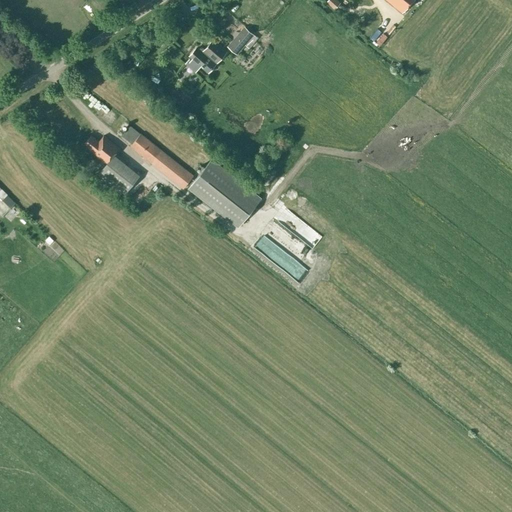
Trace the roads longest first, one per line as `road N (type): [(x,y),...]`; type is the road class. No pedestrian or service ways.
road 1 (track): [(511,48),(451,122),(403,161),(311,149),(268,204)]
road 2 (unclassified): [(42,74),(159,0)]
